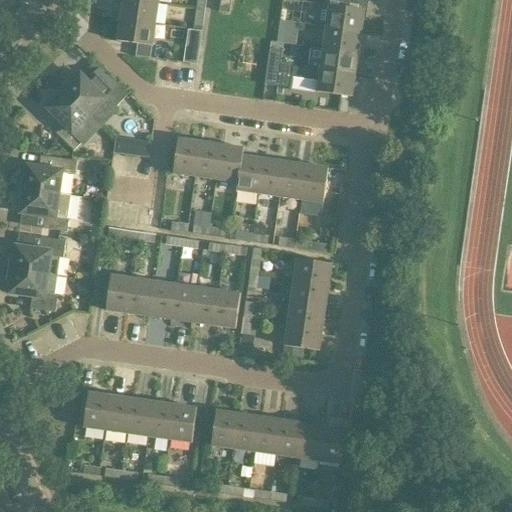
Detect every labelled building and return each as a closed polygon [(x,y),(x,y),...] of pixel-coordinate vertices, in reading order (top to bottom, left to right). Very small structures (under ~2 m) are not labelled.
[(123,0),(120,20),(155,25),(158,3),(136,0),(123,0)] [(206,0),(197,0),(197,9),(205,10),(206,0)] [(220,0),(219,12),(229,14),(231,0),(220,0)] [(324,0),(324,5),(317,4),(314,26),(326,28),(361,33),(364,11),(362,11),(363,0),(324,0)] [(194,25),(203,26),(205,10),(197,9),(194,25)] [(117,42),(152,47),(155,25),(120,20),(117,42)] [(277,38),(285,39),(288,22),(279,21),(277,38)] [(361,33),(326,28),(323,49),(358,54),(361,33)] [(194,30),(191,47),(199,48),(202,31),(194,30)] [(355,76),(358,54),(323,49),(311,47),(308,69),(355,76)] [(282,51),(270,49),(264,85),(277,87),(280,63),(281,63),(282,51)] [(317,93),(351,98),(355,76),(308,69),(292,67),(293,65),(281,63),(280,63),(277,87),(289,89),(291,77),(318,81),(317,93)] [(110,77),(97,91),(80,75),(74,81),(70,78),(60,88),(89,116),(105,100),(114,109),(128,95),(110,77)] [(50,99),(53,102),(47,109),(63,125),(55,134),(73,151),(82,142),(73,133),(89,116),(60,88),(50,99)] [(116,135),(113,149),(147,156),(150,142),(116,135)] [(178,140),(173,174),(195,178),(200,143),(178,140)] [(200,143),(195,178),(217,181),(222,146),(200,143)] [(237,184),(236,191),(237,192),(243,149),(222,146),(217,181),(237,184)] [(242,157),(243,149),(237,192),(258,195),(263,160),(242,157)] [(26,176),(21,175),(19,189),(59,195),(59,194),(62,172),(75,174),(77,161),(52,158),(50,170),(27,166),(26,176)] [(263,160),(258,195),(279,198),(284,163),(263,160)] [(100,171),(108,172),(109,163),(101,163),(100,171)] [(284,163),(279,198),(301,201),(306,166),(284,163)] [(323,204),(328,169),(306,166),(301,201),(323,204)] [(67,233),(69,219),(67,219),(71,196),(59,194),(59,195),(19,189),(17,204),(22,204),(20,214),(43,217),(42,229),(67,233)] [(187,234),(188,226),(172,223),(171,232),(187,234)] [(194,226),(192,235),(208,237),(210,229),(194,226)] [(224,239),(226,231),(210,229),(208,237),(224,239)] [(117,230),(116,238),(138,241),(140,233),(117,230)] [(154,244),(155,235),(140,233),(138,241),(154,244)] [(237,233),(235,241),(251,243),(252,235),(237,233)] [(267,245),(268,237),(252,235),(251,243),(267,245)] [(167,237),(165,245),(181,247),(182,239),(167,237)] [(14,256),(10,255),(8,270),(57,277),(60,258),(63,258),(65,242),(40,238),(39,250),(16,247),(14,256)] [(197,250),(198,241),(182,239),(181,247),(197,250)] [(279,239),(278,247),(294,249),(295,241),(279,239)] [(310,252),(311,243),(295,241),(294,249),(310,252)] [(209,243),(208,251),(224,254),(225,245),(209,243)] [(240,256),(241,248),(225,245),(224,254),(240,256)] [(260,261),(251,260),(249,276),(257,277),(260,261)] [(332,265),(297,260),(293,282),(328,287),(332,265)] [(32,297),(30,309),(55,313),(58,295),(54,295),(57,277),(8,270),(6,284),(10,285),(9,294),(32,297)] [(92,300),(107,302),(106,311),(128,314),(133,279),(96,274),(92,300)] [(247,292),(255,293),(257,277),(249,276),(247,292)] [(149,317),(154,282),(133,279),(128,314),(149,317)] [(171,320),(176,285),(154,282),(149,317),(171,320)] [(290,303),(325,308),(328,287),(293,282),(290,303)] [(192,323),(197,288),(176,285),(171,320),(192,323)] [(213,326),(218,292),(197,288),(192,323),(213,326)] [(235,330),(240,295),(218,292),(213,326),(235,330)] [(254,304),(245,302),(243,318),(251,319),(254,304)] [(287,325),(322,330),(325,308),(290,303),(287,325)] [(241,334),(249,335),(251,319),(243,318),(241,334)] [(284,347),(319,352),(322,330),(287,325),(284,347)] [(88,393),(83,428),(105,431),(110,397),(88,393)] [(127,434),(132,400),(110,397),(105,431),(127,434)] [(148,437),(153,403),(132,400),(127,434),(148,437)] [(169,441),(174,406),(153,403),(148,437),(169,441)] [(192,444),(197,409),(174,406),(169,441),(192,444)] [(216,412),(211,447),(233,450),(238,415),(216,412)] [(255,453),(260,418),(238,415),(233,450),(255,453)] [(276,456),(281,421),(260,418),(255,453),(276,456)] [(297,459),(302,424),(281,421),(276,456),(297,459)] [(319,462),(324,427),(302,424),(297,459),(319,462)] [(341,465),(346,430),(324,427),(319,462),(341,465)] [(83,475),(99,477),(100,469),(84,466),(83,475)] [(105,470),(104,478),(120,480),(121,472),(105,470)] [(136,482),(137,474),(121,472),(120,480),(136,482)] [(148,476),(147,484),(163,486),(164,478),(148,476)] [(179,489),(180,480),(164,478),(163,486),(179,489)] [(212,485),(211,493),(227,495),(228,487),(212,485)] [(242,498),(244,489),(228,487),(227,495),(242,498)] [(254,491),(253,499),(269,501),(271,493),(254,491)] [(285,504),(286,495),(271,493),(269,501),(285,504)] [(297,497),(296,505),(312,507),(313,499),(297,497)] [(328,510),(329,502),(313,499),(312,507),(328,510)]
